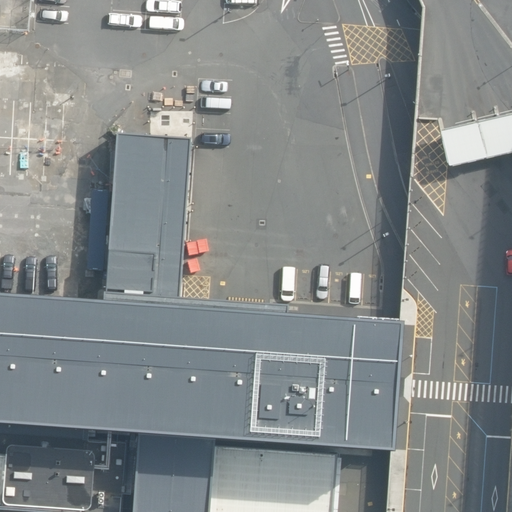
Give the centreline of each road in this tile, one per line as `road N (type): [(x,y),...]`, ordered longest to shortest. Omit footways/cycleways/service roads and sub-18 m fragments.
road 1 (unclassified): [(511,460),(415,87),(378,0)]
road 2 (unclassified): [(511,190),(492,157),(458,14)]
road 3 (unclassified): [(511,135),(498,86),(458,14)]
